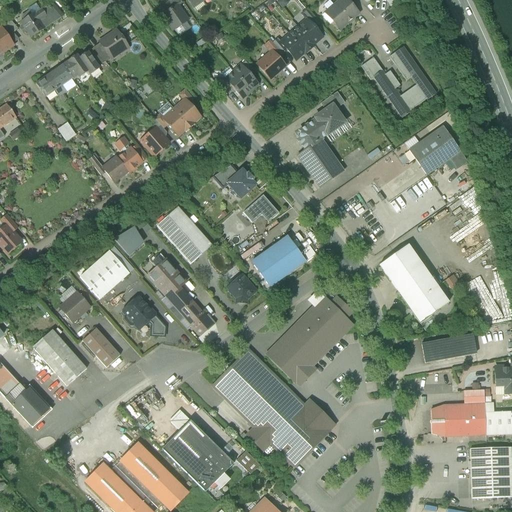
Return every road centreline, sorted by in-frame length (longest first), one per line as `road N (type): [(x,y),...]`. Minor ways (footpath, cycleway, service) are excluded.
road 1 (residential): [(351,256),(192,368),(154,376),(50,448)]
road 2 (residential): [(0,278),(235,120)]
road 3 (residential): [(403,511),(408,472),(395,397),(377,318),(351,256)]
road 4 (residential): [(351,256),(235,120)]
road 5 (residential): [(235,120),(374,24)]
road 6 (residential): [(235,120),(130,0)]
road 7 (residential): [(0,82),(121,0)]
road 8 (secondary): [(458,0),(511,131)]
